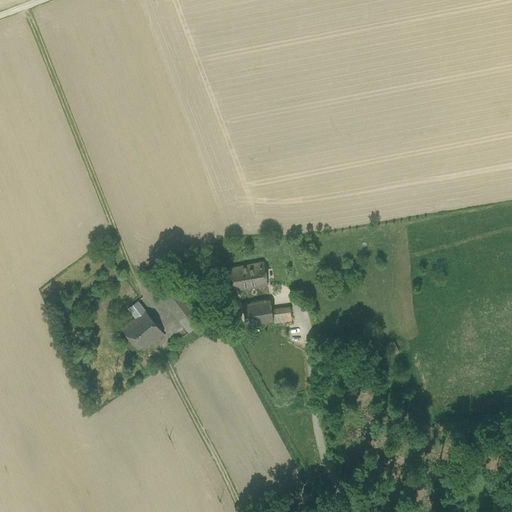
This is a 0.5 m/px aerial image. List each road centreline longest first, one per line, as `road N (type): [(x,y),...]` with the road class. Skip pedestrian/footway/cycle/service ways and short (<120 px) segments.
road 1 (track): [(141,283),(23,6)]
road 2 (track): [(344,511),(325,465),(307,322),(294,294),(278,290)]
road 3 (track): [(243,511),(156,354),(171,336)]
